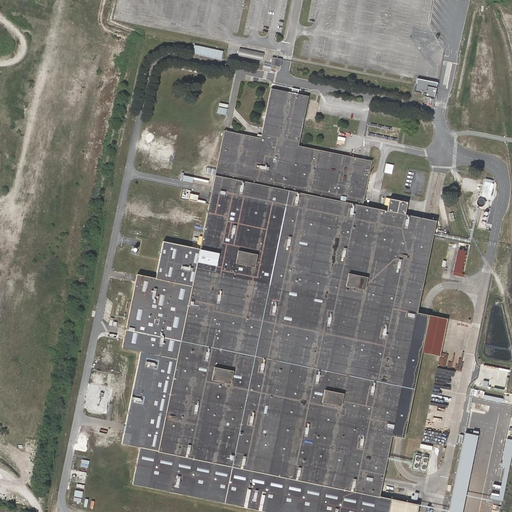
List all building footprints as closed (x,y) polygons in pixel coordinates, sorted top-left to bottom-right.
[(192,55),(221,59),(223,50),(193,45),(192,55)] [(239,49),(237,57),(262,61),(264,53),(239,49)] [(159,450),(378,496),(392,435),(403,437),(421,352),(429,315),(417,312),(436,221),(363,205),(371,160),(299,145),(308,96),(271,88),(261,137),(224,130),(200,247),(159,450)] [(315,120),(318,102),(310,101),(307,119),(315,120)] [(219,103),(217,113),(226,115),(228,104),(219,103)] [(139,446),(159,450),(200,247),(164,240),(157,277),(141,274),(124,349),(141,352),(122,442),(139,446)] [(466,250),(458,249),(454,271),(461,272),(466,250)] [(429,315),(421,352),(439,355),(447,319),(429,315)] [(443,375),(435,374),(434,382),(458,385),(459,375),(454,374),(443,372),(443,375)] [(463,511),(479,435),(465,432),(447,511),(463,511)] [(378,496),(159,450),(139,446),(132,480),(282,511),(387,511),(390,498),(378,496)] [(425,469),(428,458),(416,455),(413,466),(425,469)] [(416,511),(418,504),(390,498),(387,511),(416,511)]
